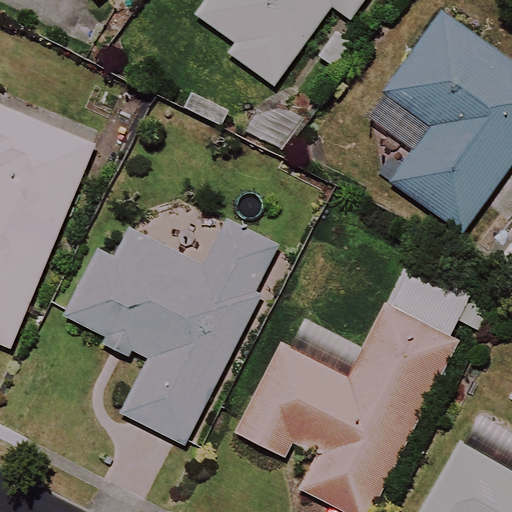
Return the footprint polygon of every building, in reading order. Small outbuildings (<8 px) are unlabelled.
[(213,0),(201,18),(237,43),(230,53),(278,87),(334,7),(355,22),(370,0),(213,0)] [(511,63),(446,16),(388,97),(435,130),(396,183),(466,233),(511,168),(511,63)] [(99,147),(0,106),(0,344),(15,351),(99,147)] [(101,253),(70,319),(111,339),(106,348),(132,360),(137,351),(153,359),(127,415),(190,445),(285,249),(231,224),(212,265),(136,229),(120,262),(101,253)] [(485,298),(412,261),(368,350),(300,317),(241,436),(286,458),(294,444),(321,458),(304,492),(344,511),(377,511),(462,343),(485,298)] [(511,511),(511,473),(464,447),(427,511),(511,511)]
